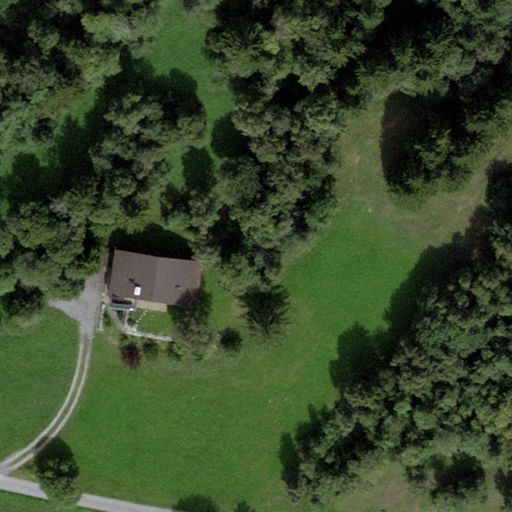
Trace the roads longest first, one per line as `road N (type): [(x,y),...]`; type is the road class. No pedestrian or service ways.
road 1 (track): [(0,475),(41,450),(80,396),(89,325)]
road 2 (track): [(0,484),(164,511)]
